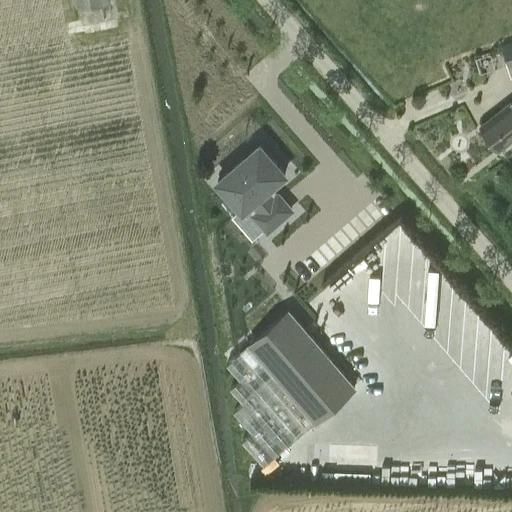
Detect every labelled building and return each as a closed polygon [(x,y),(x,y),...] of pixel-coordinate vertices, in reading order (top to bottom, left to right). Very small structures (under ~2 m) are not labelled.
[(109,0),(76,0),(79,9),(110,3),(109,0)] [(511,42),(503,46),(508,64),(511,63),(511,42)] [(499,148),(511,137),(511,101),(481,126),(499,148)] [(259,143),(217,180),(242,209),(247,204),(255,213),(253,215),(266,230),(291,209),(278,194),(276,195),(268,186),(284,172),(259,143)] [(226,362),(240,377),(230,385),(243,401),(233,409),(251,430),(242,439),(263,463),(354,386),(288,309),(226,362)] [(336,472),(336,482),(370,484),(370,474),(336,472)]
